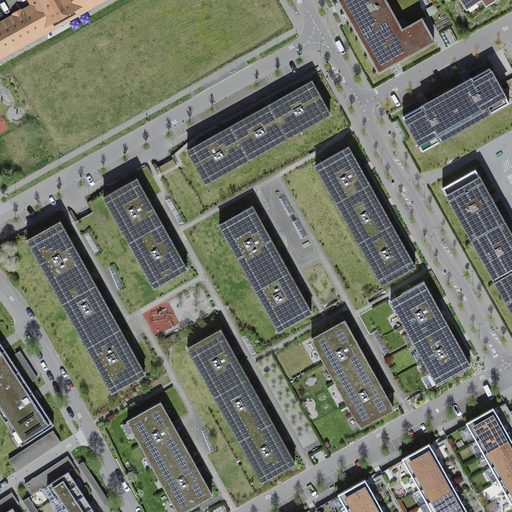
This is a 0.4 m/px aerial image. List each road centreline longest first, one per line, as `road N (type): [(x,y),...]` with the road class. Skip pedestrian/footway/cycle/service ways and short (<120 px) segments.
road 1 (residential): [(321,35),(0,216)]
road 2 (residential): [(506,367),(360,105)]
road 3 (residential): [(247,511),(506,367)]
road 4 (residential): [(91,431),(0,278)]
road 5 (residential): [(360,105),(511,19)]
